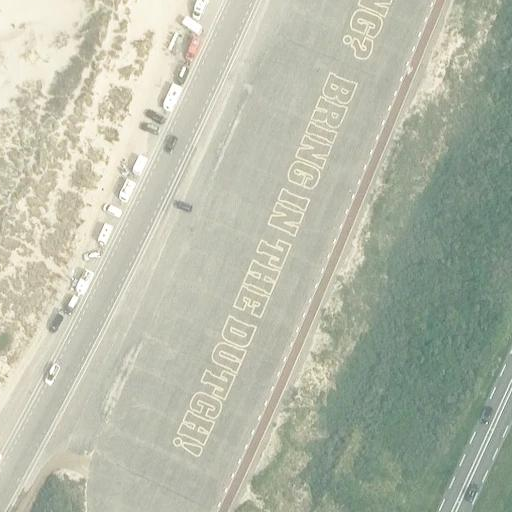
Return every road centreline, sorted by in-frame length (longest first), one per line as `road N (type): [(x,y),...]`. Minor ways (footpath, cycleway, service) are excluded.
road 1 (unclassified): [(0,482),(169,150),(231,0)]
road 2 (primary): [(451,511),(511,379)]
